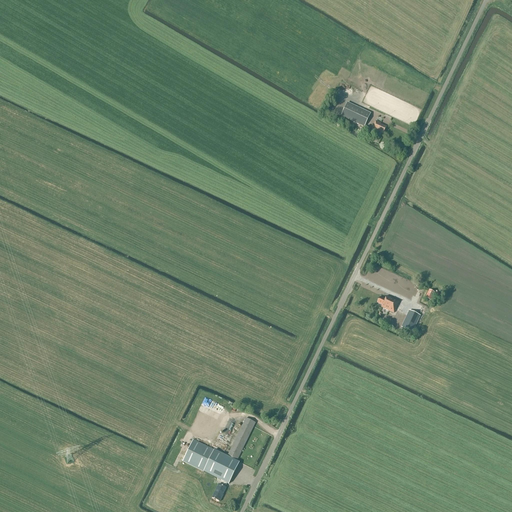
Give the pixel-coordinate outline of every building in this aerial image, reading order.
[(369,114),(346,104),(340,118),(363,128),(369,114)] [(380,124),(375,121),(371,130),(377,132),(377,131),(383,134),(386,127),(380,125),(380,124)] [(435,293),(429,290),(425,298),(431,301),(435,293)] [(376,296),(374,301),(378,302),(378,304),(380,305),(379,307),(392,313),(393,309),(395,310),(397,304),(398,304),(399,303),(398,303),(398,301),(386,296),(384,299),(380,297),(380,298),(376,296)] [(412,332),(420,316),(409,311),(402,327),(412,332)] [(224,432),(230,434),(235,421),(230,418),(224,432)] [(245,419),(227,457),(236,461),(255,423),(245,419)] [(228,484),(239,463),(236,461),(227,457),(193,440),(182,462),(224,482),(222,486),(218,485),(212,498),(220,502),(222,498),(221,497),(226,488),(225,488),(227,483),(228,484)]
